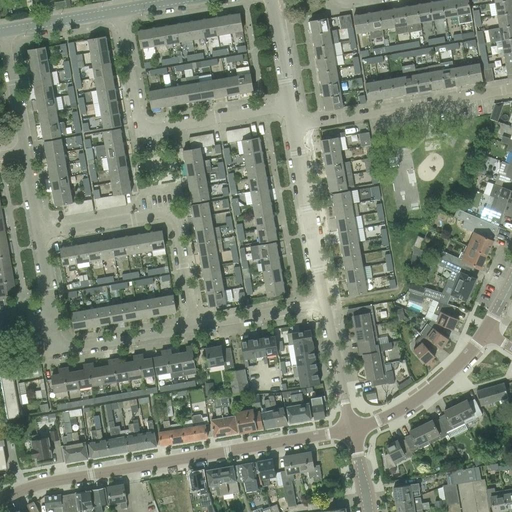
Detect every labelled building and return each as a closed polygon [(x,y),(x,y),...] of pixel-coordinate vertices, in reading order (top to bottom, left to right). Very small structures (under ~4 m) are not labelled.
[(69,0),(55,3),(56,9),(70,7),(69,0)] [(454,0),(445,0),(442,1),(445,18),(457,16),(454,0)] [(467,0),(454,0),(457,16),(459,25),(471,22),(472,22),(470,14),(469,6),(467,0)] [(511,0),(509,0),(495,3),(497,15),(511,12),(511,0)] [(442,1),(429,3),(432,20),(445,18),(442,1)] [(429,3),(416,5),(420,23),(432,20),(429,3)] [(497,15),(495,3),(489,4),(491,16),(497,15)] [(416,5),(404,7),(407,25),(408,33),(421,31),(420,23),(416,5)] [(404,7),(391,9),(394,27),(396,35),(408,33),(404,7)] [(391,9),(379,12),(382,29),(394,27),(391,9)] [(379,12),(366,14),(369,31),(370,39),(383,37),(382,29),(379,12)] [(511,12),(497,15),(499,28),(511,25),(511,12)] [(239,14),(227,16),(230,33),(242,31),(239,14)] [(366,14),(353,16),(355,26),(356,34),(369,31),(366,14)] [(350,15),(338,17),(341,30),(352,28),(350,15)] [(227,16),(214,18),(217,36),(230,33),(227,16)] [(214,18),(201,20),(204,38),(217,36),(214,18)] [(310,22),(312,34),(330,31),(327,18),(310,22)] [(201,20),(189,22),(192,40),(204,38),(201,20)] [(189,22),(176,24),(179,42),(192,40),(189,22)] [(176,24),(163,27),(166,44),(179,42),(176,24)] [(490,42),(495,42),(511,38),(511,25),(499,28),(488,30),(490,42)] [(163,27),(151,29),(154,46),(166,44),(163,27)] [(151,29),(138,31),(141,49),(154,46),(151,29)] [(312,34),(314,47),(332,44),(338,43),(336,30),(330,31),(312,34)] [(476,32),(478,45),(484,44),(482,31),(476,32)] [(473,32),(460,34),(462,40),(474,38),(473,32)] [(88,40),(90,52),(108,49),(105,37),(88,40)] [(503,53),(511,51),(511,38),(495,42),(497,54),(503,53)] [(314,47),(316,60),(334,57),(332,44),(314,47)] [(449,44),(437,47),(438,53),(444,51),(450,50),(449,44)] [(484,44),(478,45),(480,57),(486,56),(484,44)] [(28,50),(30,63),(48,60),(45,47),(28,50)] [(386,53),(385,47),(372,49),(373,55),(386,53)] [(108,49),(90,52),(92,65),(110,62),(108,49)] [(511,51),(503,53),(506,66),(511,64),(511,51)] [(75,56),(70,57),(72,69),(78,68),(84,67),(82,55),(75,56)] [(481,57),(480,57),(483,70),(488,69),(491,69),(495,68),(494,63),(488,64),(487,61),(486,56),(481,57)] [(316,60),(319,72),(336,69),(334,57),(316,60)] [(30,63),(32,76),(50,73),(48,60),(30,63)] [(92,65),(95,78),(112,75),(110,62),(92,65)] [(452,62),(440,64),(441,70),(454,68),(452,62)] [(414,64),(401,66),(403,77),(406,95),(419,92),(416,75),(415,68),(414,64)] [(440,64),(427,66),(428,73),(441,70),(440,64)] [(479,64),(466,66),(469,84),(482,81),(480,72),(479,64)] [(415,68),(416,75),(428,73),(427,66),(415,68)] [(466,66),(454,68),(457,86),(469,84),(466,66)] [(248,67),(236,69),(237,76),(240,94),(253,92),(250,74),(248,67)] [(454,68),(441,70),(444,88),(457,86),(454,68)] [(319,72),(321,85),(338,82),(336,69),(319,72)] [(488,69),(483,70),(485,83),(493,81),(491,69),(488,69)] [(441,70),(428,73),(431,90),(444,88),(441,70)] [(32,76),(34,88),(52,85),(50,73),(32,76)] [(428,73),(416,75),(419,92),(431,90),(428,73)] [(95,78),(97,90),(114,87),(112,75),(95,78)] [(185,78),(187,85),(190,102),(202,100),(199,83),(198,76),(185,78)] [(237,76),(224,78),(227,96),(240,94),(237,76)] [(403,77),(390,79),(394,97),(406,95),(403,77)] [(224,78),(212,81),(215,98),(227,96),(224,78)] [(390,79),(378,81),(381,99),(394,97),(390,79)] [(212,81),(199,83),(202,100),(215,98),(212,81)] [(378,81),(365,84),(366,91),(368,101),(381,99),(378,81)] [(338,82),(321,85),(323,98),(341,95),(338,82)] [(34,88),(37,101),(54,98),(52,85),(34,88)] [(181,86),(174,87),(177,105),(190,102),(187,85),(181,86)] [(97,90),(99,103),(117,100),(114,87),(97,90)] [(174,87),(161,89),(164,107),(177,105),(174,87)] [(164,107),(161,89),(148,91),(151,109),(164,107)] [(74,95),(68,96),(70,104),(71,108),(76,107),(76,103),(74,95)] [(325,111),(330,110),(343,108),(341,95),(323,98),(325,111)] [(37,101),(39,114),(56,111),(54,98),(37,101)] [(99,103),(101,116),(119,113),(117,100),(99,103)] [(493,108),(489,119),(497,122),(500,110),(493,108)] [(56,111),(39,114),(41,126),(59,123),(56,111)] [(119,113),(101,116),(104,129),(121,125),(119,113)] [(79,120),(73,121),(74,129),(75,134),(81,133),(80,128),(79,120)] [(59,123),(41,126),(43,139),(53,138),(61,136),(66,135),(64,122),(59,123)] [(243,128),(245,140),(251,139),(249,127),(243,128)] [(239,141),(241,141),(245,140),(243,128),(237,129),(239,141)] [(103,132),(105,145),(123,142),(120,129),(103,132)] [(233,142),(239,141),(237,129),(231,131),(233,142)] [(227,143),(233,142),(231,131),(225,132),(227,143)] [(369,133),(359,134),(361,147),(371,145),(369,133)] [(213,134),(207,135),(209,147),(214,146),(215,146),(213,134)] [(207,135),(201,136),(203,148),(209,147),(207,135)] [(502,137),(500,142),(508,145),(511,146),(511,135),(511,140),(502,137)] [(201,136),(195,137),(197,149),(200,148),(203,148),(201,136)] [(189,138),(191,150),(197,149),(195,137),(189,138)] [(321,141),(323,154),(340,151),(346,150),(344,137),(338,138),(321,141)] [(241,141),(244,154),(261,151),(259,138),(251,139),(245,140),(241,141)] [(44,142),(46,155),(64,152),(61,139),(44,142)] [(98,159),(107,157),(125,154),(123,142),(105,145),(96,146),(98,159)] [(183,151),(185,165),(203,162),(200,148),(197,149),(191,150),(183,151)] [(244,154),(246,167),(263,164),(261,151),(244,154)] [(323,154),(325,167),(343,164),(340,151),(323,154)] [(46,155),(48,168),(66,165),(64,152),(46,155)] [(107,157),(109,170),(127,167),(125,154),(107,157)] [(367,158),(363,159),(366,173),(370,172),(376,171),(374,158),(373,157),(373,158),(368,158),(367,158)] [(185,165),(188,178),(205,175),(205,174),(212,173),(210,160),(203,162),(185,165)] [(498,174),(496,179),(510,184),(511,178),(511,165),(510,165),(502,162),(502,163),(499,163),(499,170),(498,174)] [(325,167),(327,180),(351,175),(349,163),(343,164),(325,167)] [(246,167),(248,180),(266,177),(263,164),(246,167)] [(48,168),(51,180),(68,177),(66,165),(48,168)] [(109,170),(112,183),(129,180),(127,167),(109,170)] [(188,178),(190,190),(207,187),(205,175),(188,178)] [(351,175),(327,180),(330,192),(354,188),(351,175)] [(51,180),(53,193),(70,190),(68,177),(51,180)] [(248,180),(250,192),(268,189),(266,177),(248,180)] [(488,196),(493,198),(511,204),(511,191),(508,190),(510,184),(496,179),(494,185),(492,185),(488,196)] [(118,195),(124,194),(131,192),(129,180),(112,183),(114,196),(118,195)] [(207,187),(190,190),(192,202),(209,199),(207,187)] [(250,192),(253,205),(270,202),(268,189),(250,192)] [(62,205),(68,204),(73,203),(70,190),(53,193),(55,206),(62,205)] [(349,192),(332,195),(334,208),(352,205),(349,192)] [(124,194),(118,195),(121,207),(127,206),(124,194)] [(118,195),(114,196),(113,196),(115,208),(121,207),(118,195)] [(113,196),(107,197),(109,209),(115,208),(113,196)] [(107,197),(101,198),(103,210),(109,209),(107,197)] [(95,199),(94,199),(96,211),(97,211),(103,210),(101,198),(100,198),(95,199)] [(482,211),(479,219),(489,223),(498,227),(502,214),(511,217),(511,214),(511,204),(493,198),(489,208),(484,206),(482,211)] [(87,200),(80,201),(82,213),(89,212),(87,200)] [(80,201),(74,202),(76,214),(82,213),(80,201)] [(74,202),(73,203),(68,204),(70,215),(76,214),(74,202)] [(253,205),(255,218),(272,215),(270,202),(253,205)] [(191,206),(193,218),(211,215),(208,203),(191,206)] [(68,204),(62,205),(64,217),(70,215),(68,204)] [(334,208),(336,220),(354,217),(352,205),(334,208)] [(457,210),(453,217),(464,221),(461,228),(476,234),(473,240),(470,248),(486,255),(498,227),(489,223),(479,219),(463,212),(457,210)] [(193,218),(195,231),(213,228),(211,215),(193,218)] [(255,218),(257,231),(275,228),(272,215),(255,218)] [(336,220),(339,233),(356,230),(354,217),(336,220)] [(195,231),(197,244),(215,241),(213,228),(195,231)] [(275,228),(257,231),(259,243),(277,240),(275,228)] [(339,233),(341,246),(358,243),(356,230),(339,233)] [(162,231),(149,233),(152,251),(165,248),(162,231)] [(149,233),(136,235),(139,253),(152,251),(149,233)] [(136,235),(124,237),(127,255),(139,253),(136,235)] [(418,236),(413,247),(419,249),(424,239),(418,236)] [(124,237),(111,239),(114,257),(127,255),(124,237)] [(234,237),(228,238),(229,243),(231,251),(237,250),(235,242),(234,237)] [(111,239),(98,242),(101,259),(114,257),(111,239)] [(215,241),(197,244),(200,256),(215,254),(217,253),(223,252),(221,240),(215,241)] [(98,242),(86,244),(89,261),(101,259),(98,242)] [(258,245),(250,247),(252,260),(261,258),(278,255),(276,242),(266,244),(258,245)] [(341,246),(343,259),(360,256),(358,243),(341,246)] [(86,244),(73,246),(76,264),(89,261),(86,244)] [(76,264),(73,246),(60,248),(63,266),(76,264)] [(419,249),(413,247),(412,256),(410,266),(416,268),(420,258),(422,251),(421,250),(419,249)] [(461,252),(458,259),(466,262),(467,263),(475,266),(480,268),(486,255),(470,248),(468,247),(465,254),(461,252)] [(237,250),(231,251),(233,263),(239,262),(237,250)] [(200,256),(202,269),(219,266),(217,253),(200,256)] [(261,258),(263,271),(281,268),(278,255),(261,258)] [(449,255),(446,261),(463,268),(466,262),(458,259),(449,255)] [(0,269),(10,268),(7,256),(0,257),(0,269)] [(343,259),(345,271),(363,268),(360,256),(343,259)] [(451,272),(447,280),(455,283),(472,291),(475,285),(474,284),(476,280),(463,274),(465,269),(463,268),(446,261),(443,268),(451,272)] [(202,269),(204,282),(222,279),(219,266),(202,269)] [(0,282),(12,281),(10,268),(0,269),(0,282)] [(263,271),(265,284),(283,281),(281,268),(263,271)] [(345,271),(347,284),(365,281),(363,268),(345,271)] [(204,282),(206,294),(224,291),(222,279),(204,282)] [(410,284),(408,291),(429,299),(433,300),(438,302),(447,305),(449,300),(450,301),(453,301),(455,301),(457,299),(457,298),(466,301),(468,297),(469,298),(472,291),(455,283),(447,280),(441,293),(424,288),(414,285),(410,284)] [(12,281),(0,282),(0,295),(14,293),(12,281)] [(283,281),(265,284),(267,297),(285,294),(283,281)] [(365,281),(347,284),(349,296),(367,293),(365,281)] [(224,291),(206,294),(208,307),(226,304),(224,291)] [(173,295),(160,297),(163,315),(176,312),(173,295)] [(160,297),(148,299),(151,317),(163,315),(160,297)] [(148,299),(135,301),(138,319),(151,317),(148,299)] [(433,300),(425,318),(431,320),(436,322),(435,323),(444,327),(453,330),(458,319),(448,315),(452,306),(447,305),(438,302),(433,300)] [(135,301),(122,304),(125,321),(138,319),(135,301)] [(122,304),(110,306),(113,323),(125,321),(122,304)] [(110,306),(97,308),(100,326),(113,323),(110,306)] [(353,316),(355,329),(375,325),(372,306),(357,308),(358,315),(353,316)] [(97,308),(84,310),(87,328),(100,326),(97,308)] [(87,328),(84,310),(71,313),(74,330),(87,328)] [(402,311),(394,313),(396,323),(403,321),(406,323),(408,319),(404,316),(402,311)] [(431,320),(421,334),(423,335),(427,338),(427,339),(426,339),(433,344),(441,349),(448,340),(439,333),(444,327),(435,323),(436,322),(431,320)] [(356,341),(357,349),(364,348),(378,345),(375,325),(355,329),(357,341),(356,341)] [(293,345),(294,345),(312,342),(312,341),(312,338),(310,330),(302,331),(287,334),(289,346),(293,345)] [(419,346),(413,351),(425,365),(434,357),(428,349),(433,344),(426,339),(427,339),(427,338),(423,335),(415,341),(419,346)] [(263,338),(266,356),(278,354),(277,352),(277,348),(277,347),(276,342),(275,336),(263,338)] [(260,339),(253,340),(253,344),(256,358),(256,357),(263,356),(266,356),(263,338),(260,339)] [(253,340),(241,342),(244,360),(245,359),(247,359),(256,358),(253,344),(253,340)] [(294,345),(293,345),(295,355),(296,355),(314,352),(314,351),(312,342),(294,345)] [(364,348),(357,349),(358,356),(363,355),(365,367),(385,364),(382,351),(392,349),(391,343),(381,344),(378,345),(364,348)] [(187,352),(179,353),(182,370),(195,368),(192,346),(186,347),(187,352)] [(206,349),(208,359),(209,367),(223,364),(224,370),(234,368),(231,352),(222,353),(221,346),(206,349)] [(171,350),(166,351),(170,372),(182,370),(179,353),(172,355),(171,350)] [(162,356),(154,358),(156,368),(157,374),(158,380),(171,378),(170,372),(166,351),(161,351),(162,356)] [(314,352),(296,355),(295,355),(297,365),(298,365),(313,363),(316,362),(314,352)] [(143,355),(138,356),(142,377),(154,375),(152,358),(144,360),(143,355)] [(134,362),(126,363),(129,379),(142,377),(138,356),(133,356),(134,362)] [(118,359),(113,360),(117,381),(129,379),(126,363),(119,364),(118,359)] [(109,366),(102,367),(105,384),(117,381),(113,360),(109,361),(109,366)] [(316,362),(313,363),(298,365),(297,365),(292,366),(294,378),(299,377),(300,377),(318,374),(317,373),(316,362)] [(85,370),(77,372),(80,388),(92,386),(88,364),(84,365),(85,370)] [(93,364),(88,364),(92,386),(105,384),(102,367),(94,369),(93,364)] [(385,364),(365,367),(367,380),(372,379),(373,386),(388,384),(388,385),(394,384),(392,371),(391,371),(386,372),(385,364)] [(68,368),(64,369),(67,390),(80,388),(77,372),(69,373),(68,368)] [(182,370),(183,376),(196,374),(195,368),(182,370)] [(60,375),(52,376),(54,386),(55,392),(67,390),(64,369),(59,370),(60,375)] [(170,372),(171,378),(183,376),(182,370),(170,372)] [(245,370),(227,373),(231,395),(249,392),(245,370)] [(0,375),(0,382),(1,387),(18,384),(16,373),(0,375)] [(300,377),(299,377),(301,387),(317,385),(319,384),(319,383),(318,374),(300,377)] [(204,383),(205,396),(213,396),(212,383),(204,383)] [(504,383),(490,387),(494,402),(508,398),(505,389),(504,383)] [(1,387),(3,397),(19,394),(18,384),(1,387)] [(490,387),(476,392),(479,401),(480,406),(481,406),(485,405),(494,402),(490,387)] [(3,397),(4,408),(21,405),(19,394),(3,397)] [(301,394),(296,395),(300,422),(311,420),(310,410),(309,405),(309,403),(303,404),(301,394)] [(259,395),(250,396),(252,409),(253,409),(261,408),(259,395)] [(292,406),(286,407),(287,408),(288,414),(289,424),(300,422),(296,395),(290,396),(290,397),(292,406)] [(228,396),(219,398),(220,399),(221,407),(226,435),(238,433),(236,423),(235,416),(229,417),(227,407),(229,406),(228,396)] [(326,408),(326,407),(324,396),(310,398),(314,419),(317,419),(325,417),(324,411),(327,410),(326,408)] [(266,408),(261,409),(261,412),(263,418),(266,428),(275,426),(271,410),(269,403),(268,400),(264,401),(266,408)] [(467,400),(455,406),(464,424),(477,418),(482,415),(476,402),(469,405),(467,400)] [(122,402),(123,409),(131,408),(131,407),(130,401),(122,402)] [(39,405),(41,413),(49,412),(47,404),(39,405)] [(110,404),(105,405),(108,422),(109,428),(114,427),(113,421),(111,410),(110,404)] [(21,405),(4,408),(6,419),(23,416),(21,405)] [(440,419),(441,422),(446,433),(464,424),(455,406),(444,411),(446,416),(440,419)] [(226,435),(221,407),(215,408),(217,419),(211,420),(214,437),(226,435)] [(283,407),(271,410),(275,426),(287,424),(283,407)] [(236,412),(238,423),(240,432),(262,429),(259,412),(254,413),(253,409),(252,409),(236,412)] [(201,415),(192,417),(192,420),(193,427),(196,440),(207,438),(205,428),(205,425),(201,418),(201,415)] [(464,424),(467,430),(480,424),(477,418),(464,424)] [(149,432),(144,433),(147,448),(157,446),(152,420),(147,421),(149,432)] [(181,422),(181,424),(182,429),(184,442),(196,440),(193,427),(192,420),(181,422)] [(173,444),(169,421),(164,422),(163,422),(164,431),(159,432),(161,446),(173,444)] [(433,422),(421,427),(430,444),(448,436),(446,433),(441,422),(435,425),(433,422)] [(67,436),(62,437),(64,446),(63,446),(64,453),(66,462),(77,461),(72,433),(70,423),(64,424),(67,436)] [(138,423),(133,424),(138,450),(147,448),(144,433),(140,433),(138,423)] [(129,429),(125,430),(126,436),(128,451),(138,450),(133,424),(128,424),(129,429)] [(174,425),(170,426),(170,430),(173,444),(184,442),(182,429),(181,424),(174,425)] [(467,430),(464,424),(446,433),(448,436),(449,439),(467,430)] [(119,426),(114,427),(119,453),(128,451),(126,436),(125,430),(120,431),(119,426)] [(499,426),(494,428),(497,436),(503,434),(499,426)] [(111,439),(107,439),(110,455),(119,453),(114,427),(109,428),(111,439)] [(405,439),(406,442),(412,453),(430,444),(421,427),(410,433),(411,436),(405,439)] [(100,456),(96,430),(91,431),(93,442),(88,443),(91,458),(100,456)] [(101,430),(96,430),(100,456),(110,455),(107,439),(103,440),(101,430)] [(50,432),(52,442),(59,441),(58,431),(50,432)] [(77,432),(72,433),(77,461),(88,459),(85,442),(79,443),(77,432)] [(50,442),(49,437),(40,439),(39,434),(31,436),(33,449),(31,449),(33,459),(37,458),(37,460),(52,457),(51,453),(52,452),(51,446),(50,446),(49,442),(50,442)] [(412,453),(406,442),(400,445),(398,441),(386,446),(389,453),(385,455),(387,468),(396,467),(395,464),(413,456),(412,453)] [(311,452),(297,455),(301,472),(307,471),(309,478),(314,477),(315,481),(322,479),(319,465),(313,466),(311,452)] [(287,471),(280,472),(283,486),(283,490),(288,507),(296,506),(292,481),(294,481),(293,473),(298,472),(301,472),(297,455),(284,457),(287,471)] [(480,458),(473,461),(475,466),(482,463),(480,458)] [(259,474),(260,479),(262,487),(270,486),(268,478),(276,477),(275,473),(272,459),(257,462),(259,474)] [(240,465),(237,466),(239,481),(240,483),(244,483),(246,495),(247,494),(248,497),(249,498),(252,497),(252,496),(252,494),(254,493),(255,495),(258,495),(258,493),(260,492),(259,489),(258,489),(255,474),(255,472),(253,463),(240,465)] [(499,471),(498,466),(498,464),(487,466),(488,473),(499,471)] [(237,466),(218,469),(223,495),(238,493),(237,482),(239,481),(237,466)] [(474,471),(474,468),(451,472),(453,485),(456,485),(472,482),(476,481),(474,471)] [(223,495),(218,469),(207,471),(210,491),(216,490),(217,496),(223,495)] [(189,474),(190,474),(192,484),(193,489),(200,488),(201,494),(202,499),(199,499),(201,507),(206,507),(212,505),(210,500),(208,493),(209,493),(207,483),(205,483),(204,482),(203,472),(198,472),(189,474)] [(453,485),(451,472),(445,473),(447,486),(453,485)] [(480,480),(476,481),(472,482),(473,488),(485,485),(484,480),(480,480)] [(393,493),(392,494),(392,498),(393,498),(395,498),(395,499),(396,501),(413,499),(413,497),(420,496),(419,490),(418,484),(404,486),(394,487),(394,493),(393,493)] [(123,485),(108,487),(110,505),(120,503),(121,509),(127,508),(123,485)] [(457,491),(456,485),(453,485),(447,486),(443,487),(444,493),(457,491)] [(486,489),(485,485),(473,488),(474,494),(486,491),(486,489)] [(437,489),(439,501),(445,500),(445,499),(444,493),(443,487),(437,489)] [(94,500),(95,506),(96,511),(102,511),(102,505),(108,504),(105,488),(92,490),(94,500)] [(494,488),(486,489),(486,491),(487,497),(488,503),(489,507),(492,507),(493,511),(500,511),(506,511),(503,491),(495,492),(494,488)] [(511,489),(503,491),(506,511),(511,509),(511,489)] [(90,490),(76,493),(79,510),(80,510),(86,509),(86,511),(93,511),(93,509),(92,500),(90,490)] [(444,493),(445,499),(458,496),(457,491),(444,493)] [(487,497),(486,491),(474,494),(475,500),(487,497)] [(80,511),(80,510),(79,510),(76,493),(61,495),(62,507),(62,511),(80,511)] [(54,511),(62,511),(62,507),(61,495),(45,496),(46,509),(54,508),(54,511)] [(445,500),(446,505),(459,502),(458,496),(445,499),(445,500)] [(488,503),(487,497),(475,500),(476,505),(488,503)] [(413,499),(396,501),(397,511),(404,511),(422,510),(429,508),(428,502),(421,504),(420,498),(413,499)] [(27,506),(29,511),(39,511),(34,502),(27,506)] [(446,505),(447,511),(460,508),(459,502),(446,505)] [(489,507),(488,503),(476,505),(477,511),(490,509),(489,507)]
